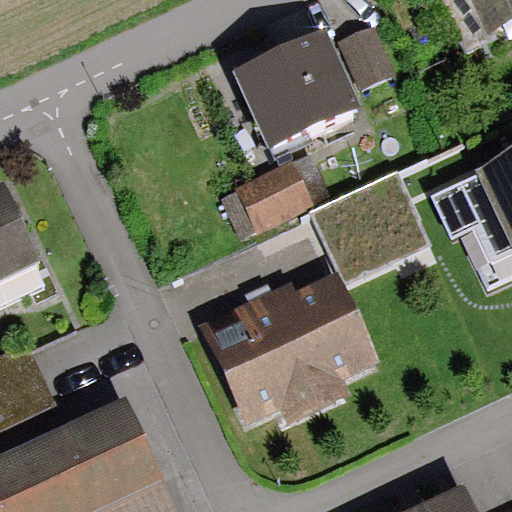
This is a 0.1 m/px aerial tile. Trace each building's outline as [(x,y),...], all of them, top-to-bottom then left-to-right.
[(511,0),(441,0),(465,47),(511,23),(511,0)] [(376,28),(341,44),(363,91),(398,74),(376,28)] [(326,46),(240,86),(275,159),(361,119),(326,46)] [(452,239),(475,228),(491,263),(511,253),(511,157),(432,195),(452,239)] [(238,195),(224,201),(241,237),(253,232),(257,240),(320,209),(295,158),(234,188),(238,195)] [(398,175),(312,215),(338,273),(344,284),(430,245),(398,175)] [(0,200),(0,285),(33,269),(0,200)] [(294,277),(198,323),(249,428),(283,412),(289,424),(350,395),(342,379),(380,360),(344,284),(338,273),(301,291),(294,277)] [(0,429),(54,405),(24,343),(0,354),(0,429)] [(178,511),(125,399),(0,457),(0,511),(178,511)] [(480,511),(468,484),(408,511),(511,511),(511,508),(503,511),(480,511)]
